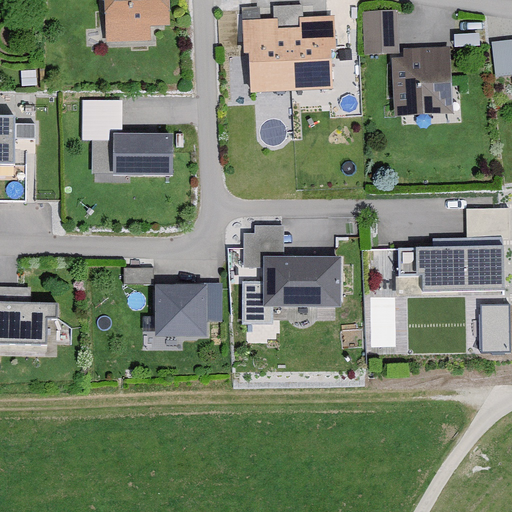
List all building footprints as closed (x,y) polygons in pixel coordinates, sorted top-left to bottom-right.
[(96,0),(101,1),(102,46),(146,45),(146,30),(166,29),(165,0),(96,0)] [(330,95),(328,20),(299,20),(299,10),(269,10),(269,23),(256,23),(256,12),(239,12),(240,60),(246,60),(247,97),(330,95)] [(394,56),(392,14),(359,15),(361,58),(394,56)] [(511,77),(511,42),(488,45),(492,80),(511,77)] [(448,117),(445,50),(400,52),(400,61),(389,62),(391,119),(448,117)] [(33,89),(32,74),(17,75),(18,90),(33,89)] [(168,138),(118,137),(119,105),(78,104),(77,145),(88,146),(87,178),(166,180),(168,138)] [(30,143),(30,129),(10,129),(10,121),(0,120),(0,168),(10,168),(10,143),(30,143)] [(506,248),(505,212),(463,213),(464,240),(430,241),(430,250),(394,251),(394,279),(419,278),(420,295),(501,293),(500,248),(506,248)] [(241,251),(224,251),(227,322),(263,322),(263,311),(336,312),(336,261),(280,261),(280,230),(250,230),(250,237),(241,237),(241,251)] [(149,290),(149,274),(121,273),(120,289),(149,290)] [(217,324),(218,288),(202,288),(202,290),(153,290),(153,340),(202,341),(202,324),(217,324)] [(52,324),(52,308),(26,308),(26,292),(0,291),(0,347),(42,349),(43,324),(52,324)] [(468,304),(466,347),(508,349),(510,305),(468,304)]
